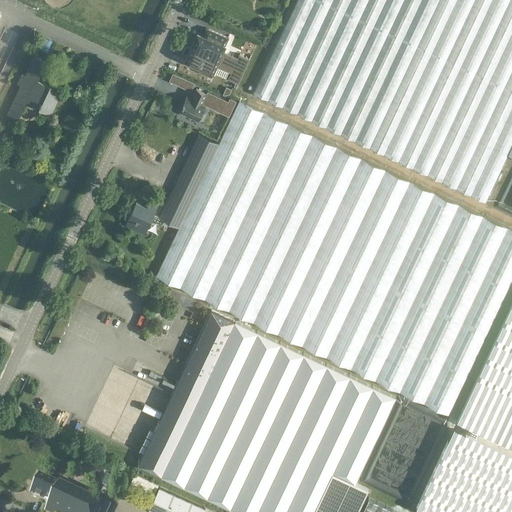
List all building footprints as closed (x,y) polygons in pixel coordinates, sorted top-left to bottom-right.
[(486,201),(508,153),(511,144),(511,0),(296,0),(254,92),(486,201)] [(197,33),(191,46),(244,70),(250,58),(240,54),(238,58),(222,51),(228,38),(208,29),(205,36),(197,33)] [(191,46),(185,60),(196,65),(195,65),(201,68),(199,71),(211,76),(216,65),(232,72),(229,78),(238,83),(244,70),(191,46)] [(47,61),(35,56),(25,76),(22,74),(17,84),(21,85),(7,115),(17,120),(29,96),(41,102),(38,108),(51,114),(58,99),(56,98),(60,88),(54,86),(53,88),(50,87),(50,86),(38,80),(47,61)] [(192,98),(186,96),(179,110),(181,111),(182,113),(185,115),(187,114),(198,119),(202,111),(204,111),(206,107),(205,105),(202,103),(207,93),(196,88),(192,98)] [(199,133),(184,166),(204,175),(179,227),(156,275),(449,414),(511,279),(511,228),(239,100),(219,143),(199,133)] [(172,224),(179,227),(204,175),(184,166),(160,217),(153,214),(157,205),(150,202),(147,209),(143,207),(144,206),(136,202),(126,224),(140,230),(145,233),(148,225),(151,219),(161,224),(163,219),(172,224)] [(193,309),(197,300),(187,295),(183,304),(193,309)] [(456,421),(415,509),(420,511),(511,511),(511,302),(503,322),(457,419),(456,421)] [(396,397),(235,321),(211,309),(138,465),(237,511),(357,511),(369,489),(355,483),(396,397)] [(158,485),(136,474),(130,485),(152,496),(158,485)] [(40,476),(36,484),(30,495),(49,504),(45,511),(108,511),(111,506),(60,482),(59,484),(40,476)] [(159,486),(149,509),(155,511),(203,511),(205,508),(159,486)] [(399,511),(369,498),(361,511),(399,511)]
